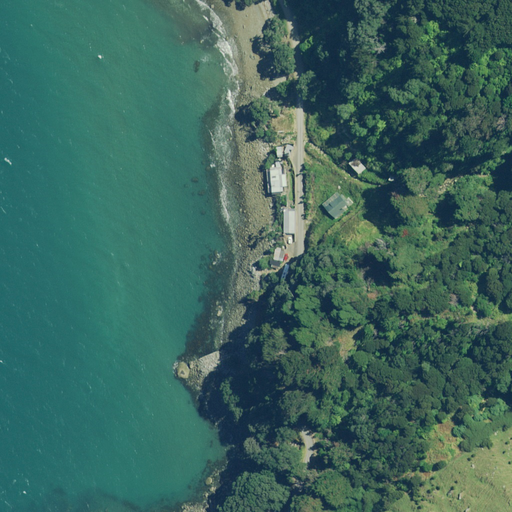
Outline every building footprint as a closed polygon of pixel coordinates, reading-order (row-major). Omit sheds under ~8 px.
[(295,147),(289,145),(286,156),(292,157),(295,147)] [(350,164),(359,174),(366,168),(357,157),(350,164)] [(272,190),(284,189),(282,166),(270,167),(272,190)] [(320,206),(334,221),(353,203),(345,195),(342,198),(336,191),(320,206)] [(296,226),(296,211),(285,211),(285,226),(296,226)] [(278,248),(275,261),(272,260),(271,265),(280,267),(281,262),(280,262),(281,258),(284,258),(285,250),(278,248)]
